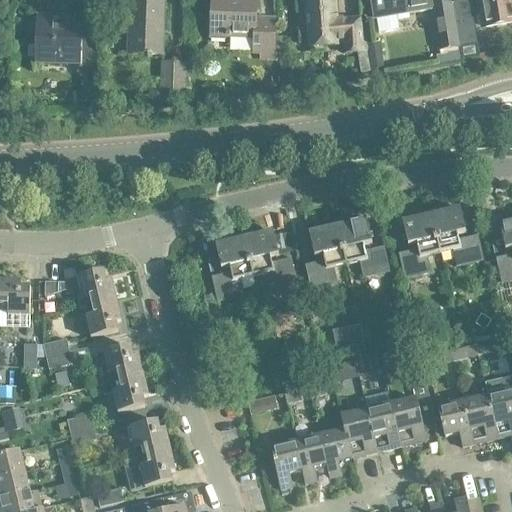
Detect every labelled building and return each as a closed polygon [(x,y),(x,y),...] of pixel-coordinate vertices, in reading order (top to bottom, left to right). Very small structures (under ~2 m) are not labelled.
[(127,0),(127,57),(161,57),(162,0),(127,0)] [(275,55),(275,39),(275,21),(256,20),(256,0),(212,0),(212,36),(254,38),(254,55),(260,55),(260,62),(279,63),(279,59),(279,55),(275,55)] [(334,0),(304,2),(307,49),(342,47),(343,56),(363,54),(361,32),(359,22),(336,24),(334,0)] [(367,0),(372,22),(430,12),(428,0),(367,0)] [(511,0),(475,0),(480,28),(511,22),(511,0)] [(467,2),(454,4),(452,4),(454,19),(459,47),(460,47),(477,44),(470,1),(467,2)] [(457,45),(451,13),(450,6),(430,10),(433,23),(437,52),(457,48),(457,45)] [(80,78),(96,78),(97,38),(82,38),(83,17),(37,16),(36,65),(80,66),(80,72),(80,78)] [(287,39),(275,39),(275,55),(279,55),(279,59),(286,59),(287,39)] [(161,65),(160,101),(186,101),(187,66),(161,65)] [(202,101),(219,100),(220,88),(203,88),(202,101)] [(460,211),(431,217),(437,247),(439,255),(452,252),(456,268),(483,261),(478,237),(467,240),(460,211)] [(437,247),(431,217),(402,224),(409,253),(398,256),(403,280),(431,273),(427,258),(439,255),(437,247)] [(366,222),(337,229),(346,268),(358,265),(362,280),(389,273),(383,249),(373,252),(366,222)] [(511,225),(498,228),(505,258),(495,261),(500,284),(511,281),(511,225)] [(346,268),(337,229),(308,236),(315,265),(304,268),(310,292),(337,286),(333,271),(346,268)] [(272,235),(243,241),(252,280),(265,277),(269,292),(295,286),(290,263),(279,266),(272,235)] [(252,280),(243,241),(215,248),(219,267),(208,269),(217,305),(243,298),(240,283),(252,280)] [(91,309),(115,303),(110,282),(105,283),(103,274),(64,283),(46,282),(46,286),(45,297),(66,293),(78,290),(81,302),(83,301),(86,310),(91,309)] [(0,284),(0,309),(7,309),(6,318),(29,319),(29,291),(21,291),(21,285),(0,284)] [(115,303),(91,309),(93,318),(85,320),(90,341),(117,335),(115,326),(120,324),(115,303)] [(312,334),(300,337),(302,344),(314,341),(312,334)] [(238,339),(214,344),(217,357),(242,352),(238,339)] [(476,346),(478,357),(506,351),(503,339),(475,344),(476,346)] [(46,361),(70,356),(67,343),(43,349),(46,361)] [(283,343),(270,346),(273,358),(286,355),(283,343)] [(421,343),(412,345),(415,357),(421,355),(420,354),(423,353),(421,343)] [(25,348),(23,372),(36,373),(37,349),(25,348)] [(118,384),(142,378),(137,356),(132,358),(130,349),(103,355),(108,377),(116,375),(118,384)] [(466,349),(451,352),(453,363),(469,360),(466,349)] [(453,363),(451,352),(425,358),(430,381),(445,377),(443,366),(453,363)] [(70,356),(46,361),(49,374),(73,368),(70,356)] [(369,360),(354,363),(356,375),(372,371),(369,360)] [(345,367),(330,371),(333,381),(348,378),(345,367)] [(142,378),(118,384),(101,388),(103,396),(112,394),(117,416),(144,410),(142,400),(147,399),(142,378)] [(412,389),(415,401),(422,431),(435,428),(431,412),(425,386),(412,389)] [(16,388),(0,388),(0,405),(16,406),(16,388)] [(322,388),(307,392),(310,402),(325,399),(322,388)] [(511,393),(487,398),(494,428),(494,427),(507,424),(510,438),(511,437),(511,393)] [(299,394),(284,398),(286,408),(301,404),(299,394)] [(463,404),(469,433),(470,433),(474,447),(486,444),(498,441),(494,427),(494,428),(487,398),(463,404)] [(275,399),(248,406),(250,419),(277,412),(275,399)] [(415,401),(389,407),(396,435),(397,436),(410,432),(414,446),(425,443),(422,431),(415,401)] [(469,433),(463,404),(437,410),(444,439),(458,436),(462,450),(474,447),(470,433),(469,433)] [(389,407),(365,412),(372,442),(373,442),(375,450),(380,448),(381,454),(401,449),(397,436),(396,435),(389,407)] [(372,442),(365,412),(340,418),(340,419),(339,419),(342,432),(343,432),(347,448),(348,447),(361,444),(365,458),(376,455),(375,450),(373,442),(372,442)] [(0,432),(0,444),(8,443),(6,436),(22,432),(17,413),(2,416),(5,432),(0,432)] [(70,436),(94,430),(91,418),(67,424),(70,436)] [(145,459),(169,453),(163,432),(158,433),(156,424),(129,430),(134,452),(143,450),(145,459)] [(94,430),(70,436),(73,449),(97,443),(94,430)] [(342,432),(319,438),(326,467),(324,467),(328,482),(340,479),(337,465),(352,461),(348,447),(347,448),(343,432),(342,432)] [(326,467),(319,438),(295,443),(302,473),(300,473),(303,488),(316,485),(312,470),(324,467),(326,467)] [(302,473),(295,443),(270,449),(280,493),(291,490),(288,476),(300,473),(302,473)] [(60,467),(72,464),(68,449),(56,452),(60,467)] [(0,479),(19,476),(25,474),(20,453),(0,458),(0,479)] [(169,453),(145,459),(147,468),(138,470),(144,492),(171,485),(168,476),(174,474),(169,453)] [(78,484),(72,464),(60,467),(65,487),(78,484)] [(0,501),(29,494),(25,474),(19,476),(0,479),(0,501)] [(440,504),(451,503),(447,483),(437,485),(440,504)] [(78,484),(65,487),(68,500),(81,497),(78,484)] [(121,491),(97,496),(100,509),(124,504),(121,491)] [(0,511),(33,511),(29,494),(0,501),(0,511)] [(194,511),(190,496),(150,506),(151,511),(194,511)] [(83,511),(94,511),(92,500),(81,503),(83,511)] [(455,511),(467,511),(465,501),(453,504),(455,511)]
